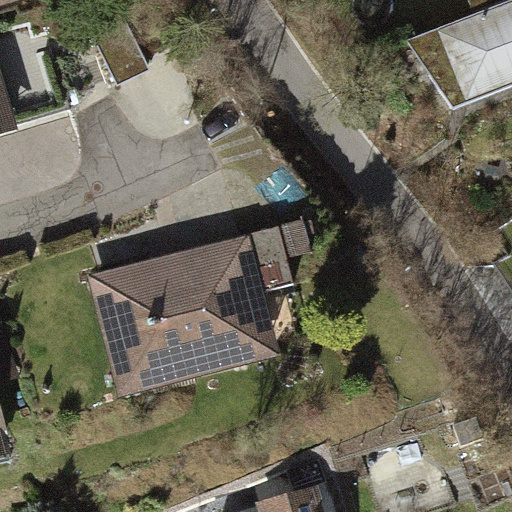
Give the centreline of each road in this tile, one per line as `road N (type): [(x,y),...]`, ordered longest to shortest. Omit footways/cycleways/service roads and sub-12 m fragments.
road 1 (residential): [(511,387),(391,203),(242,0)]
road 2 (residential): [(0,232),(86,200),(170,154)]
